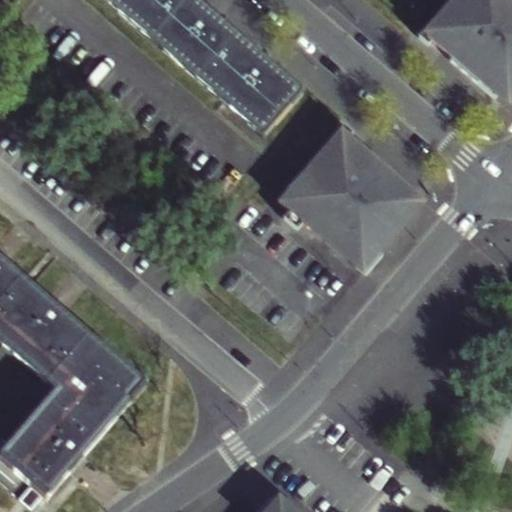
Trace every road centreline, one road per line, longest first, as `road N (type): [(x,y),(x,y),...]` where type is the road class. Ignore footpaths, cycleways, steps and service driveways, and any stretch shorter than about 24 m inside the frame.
road 1 (residential): [(0,178),(281,418)]
road 2 (residential): [(285,0),(492,177)]
road 3 (residential): [(455,221),(281,418)]
road 4 (residential): [(147,511),(281,418)]
